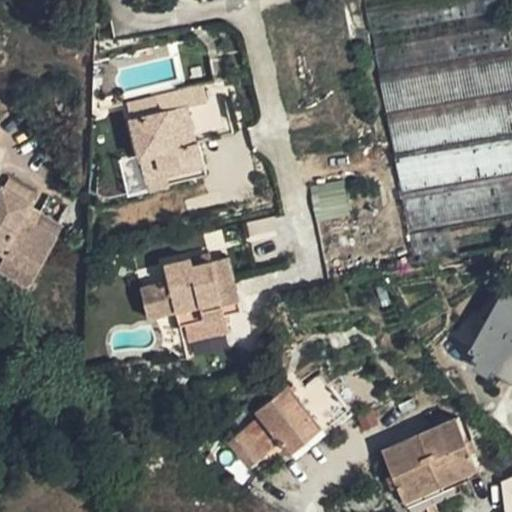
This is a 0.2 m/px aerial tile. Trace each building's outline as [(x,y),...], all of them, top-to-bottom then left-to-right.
[(511,0),(366,0),(372,35),(497,12),(511,8),(511,0)] [(511,218),(511,82),(497,12),(372,35),(398,165),(413,238),(511,218)] [(195,141),(186,105),(130,118),(146,189),(207,176),(199,140),(195,141)] [(30,203),(36,194),(7,177),(2,186),(30,203)] [(313,184),(316,216),(346,213),(343,181),(313,184)] [(2,186),(0,189),(0,248),(6,252),(0,261),(0,265),(29,283),(56,237),(32,223),(29,228),(19,222),(30,203),(2,186)] [(39,212),(28,206),(19,222),(29,228),(39,212)] [(39,212),(32,223),(56,237),(63,226),(39,212)] [(210,254),(191,258),(193,265),(211,260),(210,254)] [(191,258),(164,265),(168,281),(155,284),(162,313),(199,303),(203,320),(241,311),(227,256),(193,265),(191,258)] [(162,313),(155,284),(140,288),(147,316),(162,313)] [(511,289),(511,290),(509,295),(477,352),(474,357),(479,360),(496,369),(511,377),(511,289)] [(471,348),(477,352),(509,295),(502,292),(471,348)] [(235,435),(256,462),(281,441),(290,451),(329,419),(333,423),(351,408),(310,358),(283,381),(286,385),(256,410),(260,414),(235,435)] [(496,369),(479,360),(476,365),(493,375),(496,369)] [(479,467),(458,418),(384,451),(406,499),(479,467)] [(511,511),(511,476),(502,482),(506,511),(511,511)] [(456,477),(406,499),(411,511),(418,511),(462,493),(456,477)]
